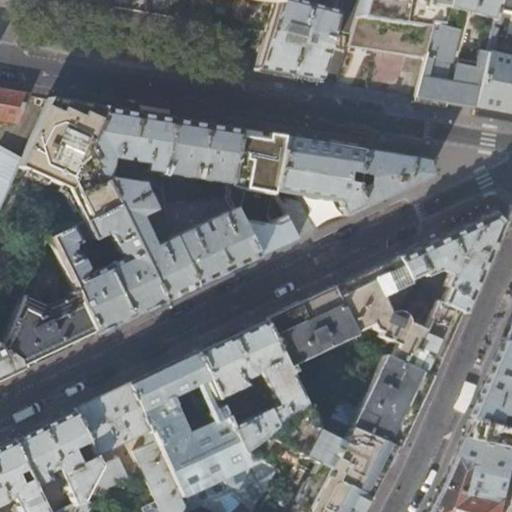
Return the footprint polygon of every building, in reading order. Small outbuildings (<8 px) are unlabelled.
[(64,0),(101,6),(173,18),(206,23),(236,28),(265,33),(274,0),(64,0)] [(307,0),(306,5),(294,2),(293,0),(274,0),(265,33),(253,72),(289,77),(318,82),(335,13),(338,0),(307,0)] [(357,0),(344,46),(346,46),(361,49),(405,56),(423,59),(424,59),(434,24),(439,5),(440,0),(357,0)] [(440,0),(439,5),(494,19),(493,22),(509,25),(507,34),(511,35),(511,15),(495,12),(498,0),(440,0)] [(511,0),(498,0),(495,12),(511,15),(511,0)] [(434,24),(424,59),(413,98),(443,103),(481,109),(499,112),(511,114),(511,59),(492,55),(486,54),(486,53),(477,52),(474,69),(455,64),(450,83),(445,82),(450,63),(449,63),(459,31),(434,24)] [(487,47),(493,49),(497,28),(492,27),(487,47)] [(4,91),(0,90),(0,120),(16,123),(27,94),(4,91)] [(48,98),(19,161),(16,168),(64,191),(79,222),(80,221),(113,205),(101,181),(85,148),(104,108),(72,102),(48,98)] [(130,112),(104,108),(85,148),(101,181),(107,177),(109,164),(113,164),(114,158),(126,160),(127,158),(132,158),(131,161),(145,163),(144,170),(159,172),(169,119),(130,112)] [(209,125),(169,119),(159,172),(191,177),(193,169),(198,169),(197,179),(228,184),(238,130),(209,125)] [(245,131),(238,130),(228,184),(226,196),(231,208),(254,257),(275,247),(294,238),(273,191),(282,137),(245,131)] [(348,148),(282,137),(273,191),(294,238),(312,230),(305,214),(308,196),(337,200),(342,216),(363,206),(354,187),(355,183),(344,181),(346,170),(357,172),(361,150),(348,148)] [(394,155),(361,150),(357,172),(357,174),(366,175),(370,182),(364,186),(361,181),(355,181),(355,183),(354,187),(363,206),(393,192),(428,175),(427,167),(426,160),(394,155)] [(0,202),(16,168),(19,161),(0,152),(0,202)] [(107,177),(101,181),(113,205),(161,302),(174,295),(193,286),(170,238),(151,246),(137,218),(152,210),(139,184),(107,177)] [(140,311),(161,302),(113,205),(80,221),(79,222),(45,239),(92,334),(116,323),(140,311)] [(198,224),(170,238),(193,286),(222,272),(254,257),(231,208),(203,222),(207,230),(202,233),(198,224)] [(395,257),(409,288),(415,284),(412,278),(420,274),(422,277),(438,270),(446,273),(437,293),(419,285),(415,293),(457,311),(461,313),(480,271),(501,222),(496,217),(491,212),(450,231),(395,257)] [(46,356),(92,334),(45,239),(44,240),(0,336),(0,349),(14,358),(19,369),(46,356)] [(411,291),(409,288),(395,257),(361,273),(330,288),(352,335),(357,343),(380,354),(428,376),(436,358),(457,311),(415,293),(411,291)] [(295,304),(262,320),(284,368),(352,335),(330,288),(295,304)] [(229,336),(193,353),(223,415),(230,412),(225,403),(237,397),(235,392),(244,387),(241,380),(243,379),(243,380),(256,374),(273,406),(229,428),(241,453),(300,408),(302,406),(301,406),(284,368),(262,320),(229,336)] [(511,321),(503,343),(511,344),(511,321)] [(511,344),(503,343),(485,383),(469,420),(511,430),(511,344)] [(0,377),(19,369),(14,358),(0,349),(0,377)] [(241,453),(229,428),(223,415),(193,353),(161,368),(125,385),(180,499),(194,492),(198,506),(210,511),(187,511),(185,506),(183,507),(180,511),(255,511),(276,472),(258,462),(241,453)] [(418,398),(428,376),(380,354),(347,427),(348,427),(395,448),(395,447),(402,432),(418,398)] [(95,399),(70,411),(94,463),(100,459),(97,454),(141,433),(144,439),(142,447),(132,451),(158,511),(87,511),(91,504),(81,499),(79,502),(74,511),(180,511),(183,507),(180,499),(125,385),(95,399)] [(305,410),(300,408),(241,453),(258,462),(274,454),(278,447),(315,464),(289,511),(369,511),(382,487),(399,450),(395,448),(348,427),(340,444),(313,432),(305,410)] [(38,426),(9,440),(31,486),(46,479),(43,472),(55,467),(73,505),(79,502),(81,499),(89,482),(96,467),(94,463),(70,411),(38,426)] [(511,430),(469,420),(466,427),(462,437),(510,449),(511,448),(511,430)] [(496,511),(510,449),(462,437),(440,487),(426,511),(496,511)] [(0,444),(0,502),(12,497),(19,511),(43,511),(31,486),(9,440),(0,444)] [(96,467),(89,482),(106,490),(127,480),(118,457),(96,467)] [(74,511),(79,502),(73,505),(57,511),(74,511)]
